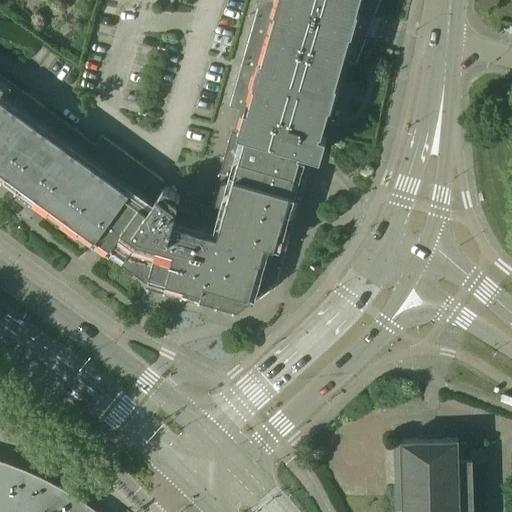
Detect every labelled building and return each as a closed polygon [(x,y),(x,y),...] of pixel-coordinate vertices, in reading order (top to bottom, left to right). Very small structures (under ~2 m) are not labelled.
[(291,40),(302,1),(297,0),(260,0),(253,29),(291,40)] [(372,21),(379,0),(297,0),(302,1),(372,21)] [(370,24),(372,21),(302,1),(291,40),(280,78),(269,117),(245,110),(242,120),(239,133),(310,154),(314,153),(319,150),(322,147),(325,137),(320,136),(321,132),(322,133),(343,59),(356,62),(370,24)] [(280,78),(291,40),(253,29),(242,67),(280,78)] [(269,117),(280,78),(242,67),(231,106),(245,110),(269,117)] [(97,144),(45,107),(0,73),(0,183),(46,216),(48,212),(144,283),(147,283),(147,287),(235,312),(272,287),(310,154),(239,133),(233,131),(209,214),(201,212),(202,207),(192,204),(191,205),(190,206),(189,208),(183,207),(179,206),(181,198),(181,197),(180,195),(170,188),(168,187),(166,187),(165,188),(164,189),(160,187),(165,181),(103,135),(97,144)] [(431,439),(402,440),(402,445),(394,445),(396,511),(471,511),(470,458),(467,458),(466,442),(458,443),(458,438),(431,439)] [(0,511),(99,511),(93,507),(81,498),(63,487),(46,478),(44,477),(27,469),(26,469),(7,462),(1,460),(0,460),(0,459),(0,511)]
